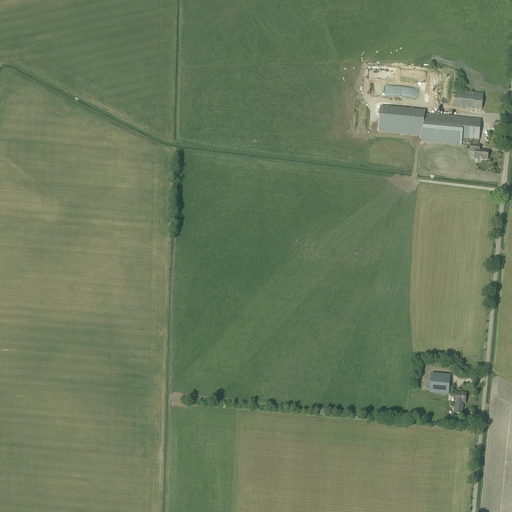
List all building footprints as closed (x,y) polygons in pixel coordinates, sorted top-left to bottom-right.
[(454,107),(482,109),(483,94),(456,91),(454,107)] [(467,144),(470,145),(470,152),(475,152),(474,159),(488,160),(489,151),(480,150),(480,145),(478,145),(478,141),(479,141),(481,119),(449,116),(448,116),(439,115),(426,114),(424,114),(424,111),(381,107),(378,132),(417,135),(420,136),(422,136),(456,139),(461,140),(460,144),(461,144),(467,144)] [(431,374),(429,393),(449,395),(451,375),(431,374)] [(454,403),(455,403),(463,404),(466,404),(466,393),(455,392),(454,403)] [(463,404),(455,403),(454,414),(462,415),(463,404)]
